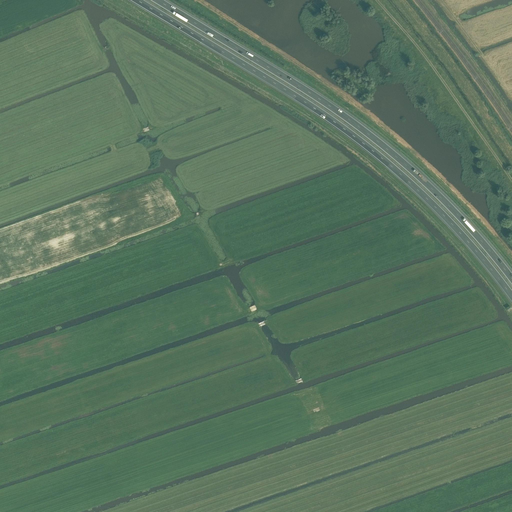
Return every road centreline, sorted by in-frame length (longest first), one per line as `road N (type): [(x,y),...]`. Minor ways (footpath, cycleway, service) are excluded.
road 1 (trunk): [(135,0),(373,152),(444,216),(511,298)]
road 2 (trunk): [(511,279),(450,206),(372,137),(156,0)]
road 3 (track): [(511,181),(425,55),(375,0)]
